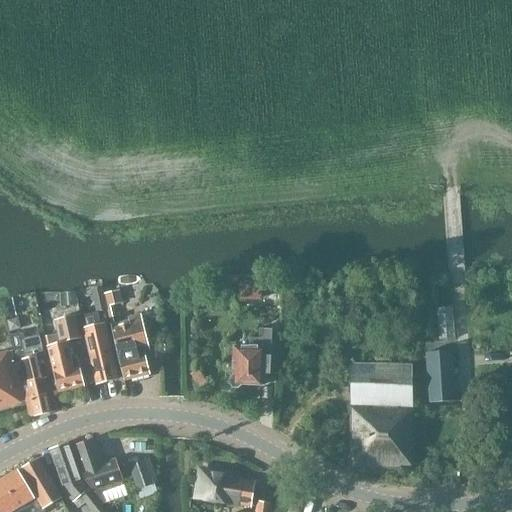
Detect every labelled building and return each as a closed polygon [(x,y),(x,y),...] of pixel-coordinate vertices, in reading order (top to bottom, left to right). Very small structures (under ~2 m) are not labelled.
[(239,275),(224,275),(218,275),(219,285),(239,285),(239,299),(260,299),(260,290),(281,290),(281,285),(260,285),(260,282),(240,282),(239,275)] [(114,290),(104,292),(107,306),(117,303),(114,290)] [(73,294),(64,295),(65,307),(74,306),(73,294)] [(2,303),(6,317),(16,315),(12,301),(2,303)] [(79,317),(82,331),(95,385),(115,380),(102,326),(100,327),(97,313),(79,317)] [(61,344),(47,347),(53,372),(58,393),(84,386),(79,366),(77,357),(71,358),(67,342),(81,339),(75,315),(55,320),(61,344)] [(110,325),(124,381),(150,375),(144,351),(149,350),(141,315),(128,318),(129,321),(110,325)] [(21,333),(10,336),(17,361),(18,360),(30,418),(50,413),(42,379),(49,377),(48,373),(53,372),(47,347),(43,329),(38,330),(36,333),(36,336),(25,339),(24,335),(21,333)] [(269,374),(271,330),(259,329),(259,339),(249,339),(249,349),(235,348),(234,377),(230,380),(230,385),(233,388),(238,388),(241,385),(262,386),(262,373),(269,374)] [(0,408),(25,402),(11,350),(0,353),(0,408)] [(455,401),(451,351),(438,352),(425,353),(429,403),(442,402),(455,401)] [(400,465),(414,466),(412,366),(349,365),(351,468),(400,469),(400,465)] [(511,403),(494,404),(495,477),(511,475),(511,403)] [(122,480),(115,460),(101,465),(93,440),(74,447),(85,481),(94,491),(122,480)] [(90,507),(96,501),(81,482),(68,444),(49,450),(62,489),(73,502),(81,496),(90,507)] [(38,459),(0,480),(0,511),(12,511),(35,499),(42,510),(61,499),(38,459)] [(145,460),(129,466),(137,489),(153,484),(145,460)] [(196,499),(204,500),(249,510),(254,487),(237,483),(238,479),(202,471),(196,499)] [(323,511),(324,491),(303,491),(302,511),(323,511)] [(269,511),(271,504),(256,502),(253,511),(269,511)]
